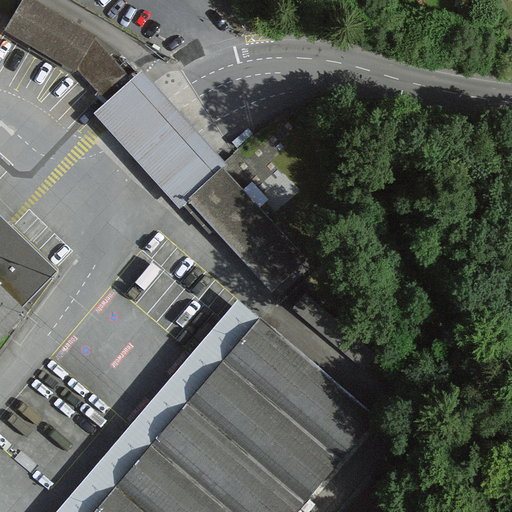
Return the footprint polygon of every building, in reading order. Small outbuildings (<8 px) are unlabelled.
[(106,103),(129,85),(95,42),(26,1),(5,37),(30,52),(43,60),(56,67),(73,78),(79,68),(106,103)] [(176,211),(186,202),(226,165),(142,75),(106,103),(92,114),(176,211)] [(271,294),(306,262),(221,170),(186,202),(271,294)] [(0,346),(28,318),(23,313),(59,276),(0,219),(0,346)] [(390,365),(303,296),(293,307),(380,377),(390,365)] [(299,511),(377,427),(268,327),(98,511),(299,511)] [(382,511),(397,495),(377,478),(347,511),(382,511)]
